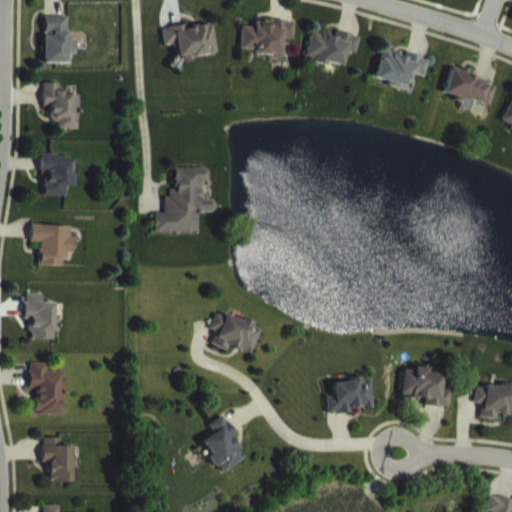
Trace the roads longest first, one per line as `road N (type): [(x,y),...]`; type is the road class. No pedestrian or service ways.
road 1 (residential): [(422,451),(401,436),(384,438),(380,454),(391,465),(422,451),(511,458)]
road 2 (residential): [(0,180),(6,0)]
road 3 (residential): [(359,0),(511,49)]
